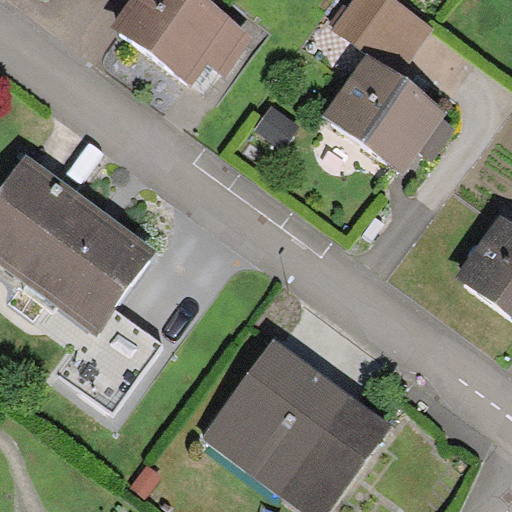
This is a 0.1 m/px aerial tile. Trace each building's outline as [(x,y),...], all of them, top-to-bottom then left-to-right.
[(214,0),(139,0),(115,34),(194,90),(211,67),(228,79),(256,40),(209,8),(214,0)] [(433,31),(388,0),(355,0),(333,33),(370,59),(399,80),(433,31)] [(399,80),(370,59),(324,125),(404,180),(423,152),(450,113),(399,80)] [(23,159),(0,190),(0,267),(89,332),(57,375),(115,417),(166,347),(119,313),(160,257),(23,159)] [(511,230),(498,221),(454,284),(511,324),(511,230)] [(296,511),(335,511),(393,436),(309,372),(278,349),(206,444),(296,511)]
